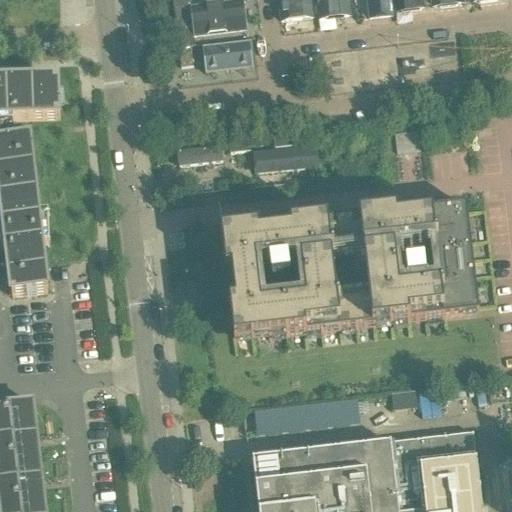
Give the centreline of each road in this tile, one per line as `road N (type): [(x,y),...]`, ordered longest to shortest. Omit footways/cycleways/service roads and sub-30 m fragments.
road 1 (residential): [(146,376),(114,104)]
road 2 (residential): [(267,87),(314,114),(511,92)]
road 3 (residential): [(511,21),(301,43),(285,55)]
road 4 (residential): [(114,104),(267,87)]
road 5 (residential): [(7,392),(146,376)]
road 6 (residential): [(162,511),(146,376)]
